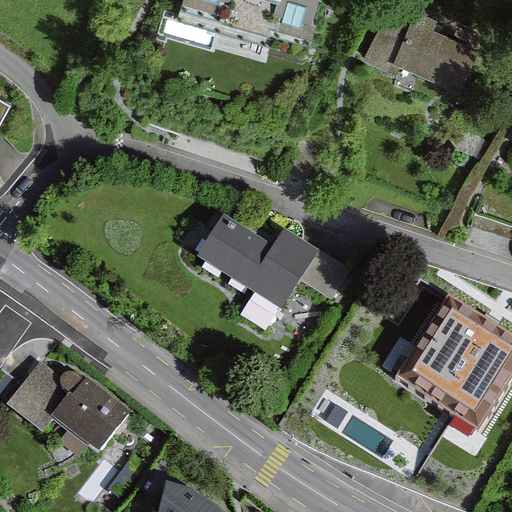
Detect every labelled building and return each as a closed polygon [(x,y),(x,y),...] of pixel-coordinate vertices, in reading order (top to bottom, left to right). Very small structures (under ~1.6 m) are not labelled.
[(172,0),(172,2),(291,40),(303,0),(172,0)] [(405,0),(393,0),(363,61),(456,107),(488,40),(405,0)] [(0,116),(10,97),(0,91),(0,116)] [(232,205),(193,263),(276,318),(315,260),(232,205)] [(511,328),(457,292),(410,363),(479,408),(511,358),(511,328)] [(47,365),(15,406),(54,436),(67,418),(105,447),(133,412),(84,374),(75,386),(47,365)] [(221,511),(193,489),(166,483),(159,511),(221,511)]
